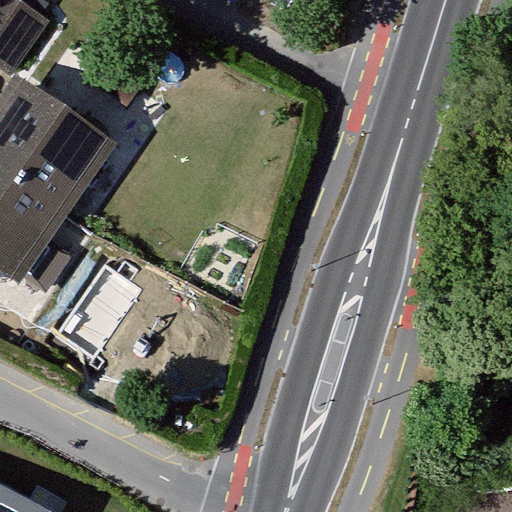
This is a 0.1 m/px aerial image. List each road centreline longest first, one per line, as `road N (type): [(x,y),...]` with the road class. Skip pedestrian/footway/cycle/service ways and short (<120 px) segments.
road 1 (primary): [(290,511),(448,0)]
road 2 (residential): [(0,394),(233,511)]
